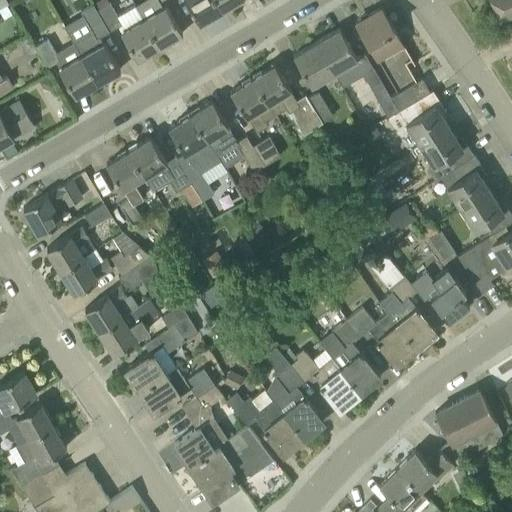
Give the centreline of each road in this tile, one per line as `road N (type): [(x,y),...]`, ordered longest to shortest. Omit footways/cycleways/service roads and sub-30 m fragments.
road 1 (residential): [(0,181),(316,0)]
road 2 (residential): [(302,511),(381,424),(511,328)]
road 3 (residential): [(167,511),(37,315)]
road 4 (residential): [(511,142),(419,0)]
